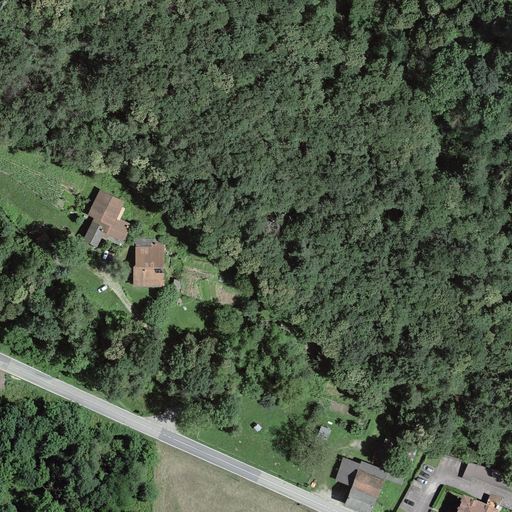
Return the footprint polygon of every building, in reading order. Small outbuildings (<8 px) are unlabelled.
[(125,202),(98,189),(85,214),(95,218),(83,242),(96,249),(103,234),(121,243),(130,225),(117,218),(125,202)] [(134,244),(133,287),(163,287),(164,245),(134,244)] [(352,488),(345,506),(361,511),(371,511),(387,472),(362,462),(361,465),(343,459),(334,481),(352,488)] [(463,476),(511,490),(511,472),(468,460),(463,476)] [(486,511),(465,502),(460,511),(486,511)]
